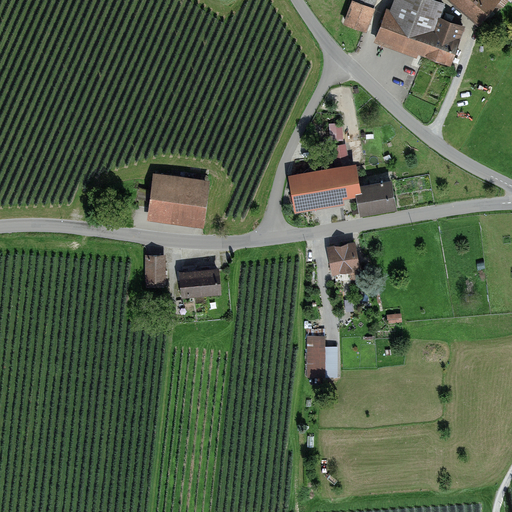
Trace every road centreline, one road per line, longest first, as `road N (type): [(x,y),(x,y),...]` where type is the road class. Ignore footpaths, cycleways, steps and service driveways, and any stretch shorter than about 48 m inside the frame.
road 1 (unclassified): [(273,237),(215,243),(78,228),(0,229)]
road 2 (unclassified): [(511,202),(273,237)]
road 3 (unclassified): [(342,59),(431,139),(511,186)]
road 4 (residential): [(273,237),(289,156),(342,59)]
road 5 (track): [(174,320),(152,511)]
